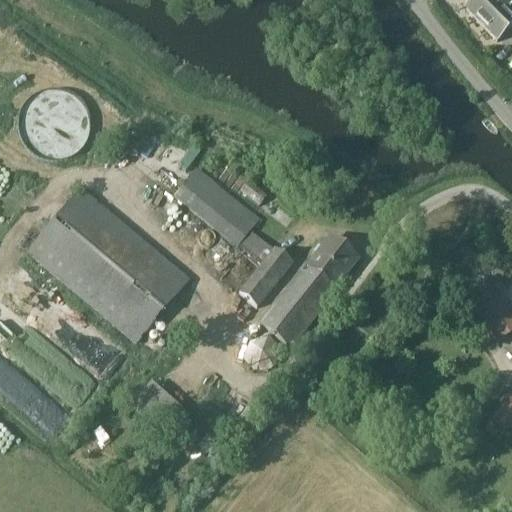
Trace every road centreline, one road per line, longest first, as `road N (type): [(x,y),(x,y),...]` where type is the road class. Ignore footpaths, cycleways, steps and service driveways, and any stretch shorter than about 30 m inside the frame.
road 1 (unclassified): [(416,0),(511,117)]
road 2 (track): [(0,277),(10,239),(67,178),(86,181)]
